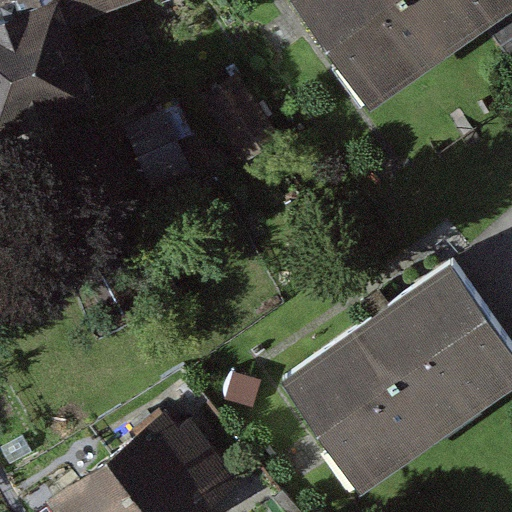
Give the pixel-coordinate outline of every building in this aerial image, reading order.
[(19,0),(0,7),(0,130),(98,95),(70,17),(63,0),(19,0)] [(123,0),(0,0),(0,7),(19,0),(63,0),(70,17),(123,0)] [(511,0),(300,0),(373,101),(484,21),(511,0)] [(511,0),(484,21),(511,60),(511,0)] [(237,70),(204,93),(245,153),(278,130),(237,70)] [(165,105),(126,121),(151,181),(190,165),(165,105)] [(511,376),(511,338),(451,253),(286,371),(365,481),(511,376)] [(168,409),(111,451),(155,511),(197,511),(242,479),(193,413),(179,423),(168,409)] [(155,511),(111,451),(51,494),(64,511),(155,511)] [(0,511),(10,511),(0,495),(0,511)]
